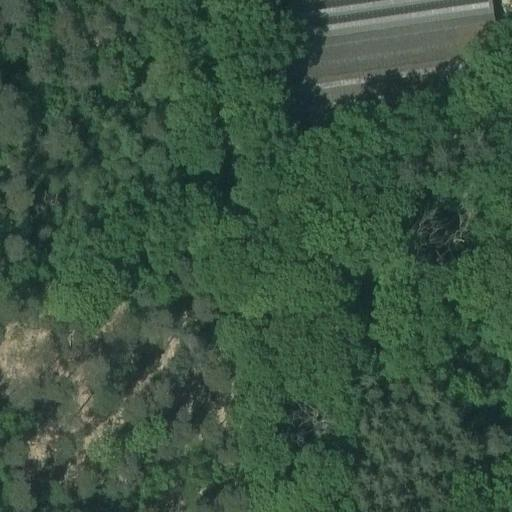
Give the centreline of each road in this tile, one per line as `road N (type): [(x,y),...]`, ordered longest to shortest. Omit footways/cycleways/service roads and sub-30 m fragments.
road 1 (track): [(317,511),(252,223)]
road 2 (track): [(511,104),(371,180),(252,223)]
road 3 (track): [(0,304),(252,223)]
road 4 (track): [(252,223),(204,0)]
